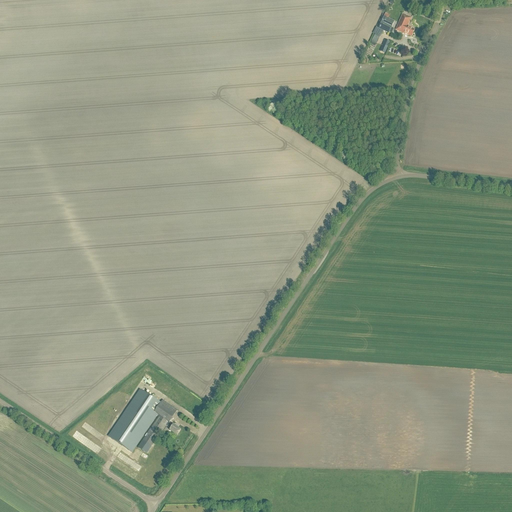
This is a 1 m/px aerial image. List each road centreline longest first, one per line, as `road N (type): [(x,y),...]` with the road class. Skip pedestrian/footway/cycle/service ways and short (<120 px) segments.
road 1 (unclassified): [(156,506),(367,193),(409,175),(511,185)]
road 2 (unclassified): [(0,401),(156,506)]
